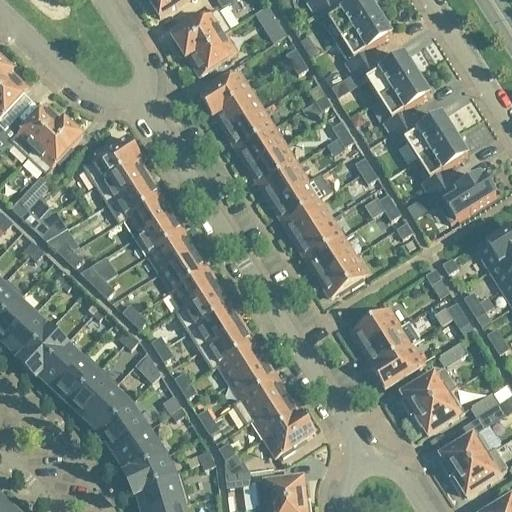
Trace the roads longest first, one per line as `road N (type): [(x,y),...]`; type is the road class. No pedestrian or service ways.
road 1 (residential): [(362,459),(137,93)]
road 2 (residential): [(137,93),(97,98),(0,13)]
road 3 (residential): [(105,511),(78,463),(0,388)]
road 4 (residential): [(511,134),(426,0)]
